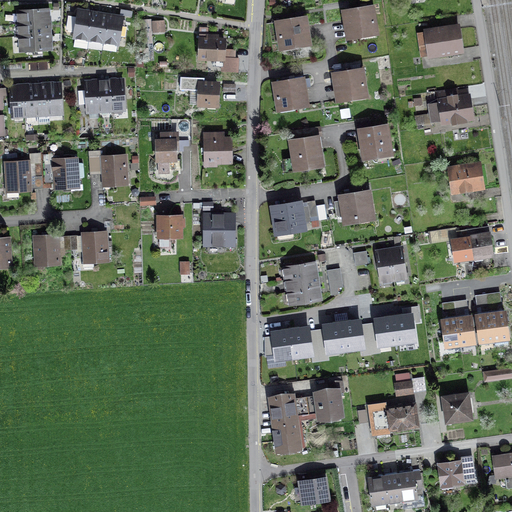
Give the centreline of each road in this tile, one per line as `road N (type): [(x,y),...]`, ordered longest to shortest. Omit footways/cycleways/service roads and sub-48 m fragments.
road 1 (residential): [(256,0),(254,472)]
road 2 (residential): [(254,472),(511,437)]
road 3 (residential): [(476,8),(511,248)]
